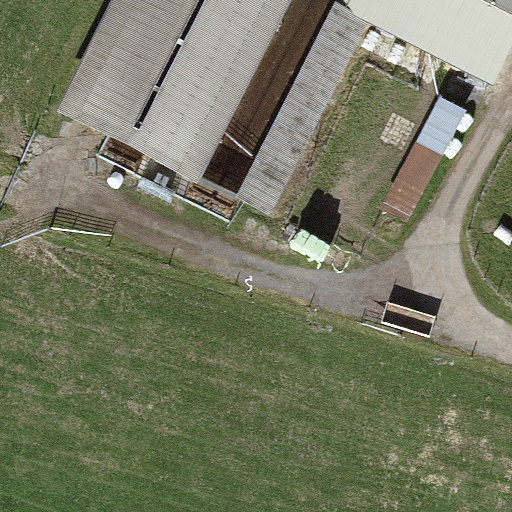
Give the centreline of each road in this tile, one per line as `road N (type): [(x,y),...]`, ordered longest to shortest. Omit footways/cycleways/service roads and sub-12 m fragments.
road 1 (track): [(511,342),(18,198)]
road 2 (track): [(401,310),(511,102)]
